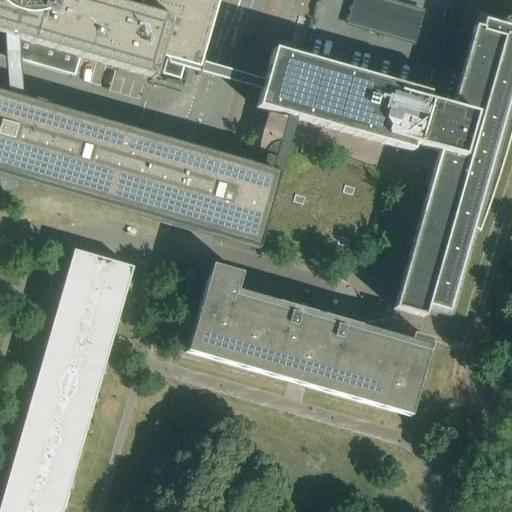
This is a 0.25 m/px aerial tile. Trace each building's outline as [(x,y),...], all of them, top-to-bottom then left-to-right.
[(0,0),(0,35),(2,36),(17,41),(78,58),(153,79),(155,71),(160,53),(166,50),(167,49),(193,57),(209,0),(0,0)] [(380,0),(376,0),(367,31),(390,38),(393,30),(414,36),(412,43),(412,44),(422,12),(401,6),(394,29),(386,27),(392,3),(380,0)] [(422,206),(393,309),(423,318),(426,307),(447,313),(471,229),(476,234),(485,211),(493,188),(500,165),(507,142),(511,121),(511,19),(504,19),(504,27),(502,26),(482,21),(480,29),(473,27),(470,36),(457,32),(447,29),(446,29),(444,28),(425,94),(427,95),(426,99),(450,106),(437,153),(432,171),(431,174),(424,199),(423,202),(422,206)] [(78,59),(78,58),(17,41),(2,36),(0,35),(0,56),(72,77),(73,77),(74,77),(74,76),(79,60),(79,59),(78,59)] [(168,143),(20,101),(17,41),(2,36),(5,97),(0,94),(0,177),(257,251),(267,217),(271,201),(279,175),(294,120),(285,117),(269,172),(257,169),(257,168),(239,163),(168,143)] [(427,95),(425,94),(272,51),(263,81),(169,55),(166,50),(160,53),(167,66),(260,92),(255,109),(285,117),(294,120),(410,153),(412,146),(437,153),(450,106),(426,99),(427,95)] [(0,500),(0,511),(61,511),(67,492),(75,464),(83,436),(91,409),(99,381),(107,353),(115,325),(123,297),(131,269),(101,260),(71,252),(63,280),(55,307),(47,335),(39,363),(31,391),(23,419),(15,447),(7,475),(0,500)] [(343,323),(337,321),(235,292),(240,275),(210,266),(202,292),(185,353),(288,383),(306,388),(319,392),(408,417),(428,348),(430,341),(410,336),(408,342),(362,329),(362,328),(344,324),(343,323)]
